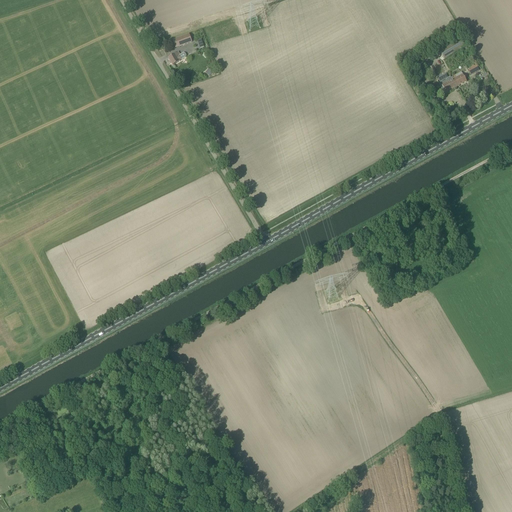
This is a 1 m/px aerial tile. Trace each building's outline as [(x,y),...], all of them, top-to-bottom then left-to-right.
[(189,35),(173,41),(176,48),(192,42),(189,35)] [(466,46),(461,37),(443,48),(441,45),(438,47),(440,50),(439,50),(445,59),(466,46)] [(175,55),(168,58),(173,66),(179,62),(182,60),(186,58),(186,56),(185,54),(183,54),(180,55),(178,53),(175,55)] [(479,70),(476,65),(468,69),(471,75),(479,70)] [(456,78),(454,76),(452,77),(458,87),(467,82),(463,75),(456,78)] [(452,77),(451,78),(450,76),(448,78),(439,82),(438,83),(443,92),(445,91),(446,93),(458,87),(452,77)]
